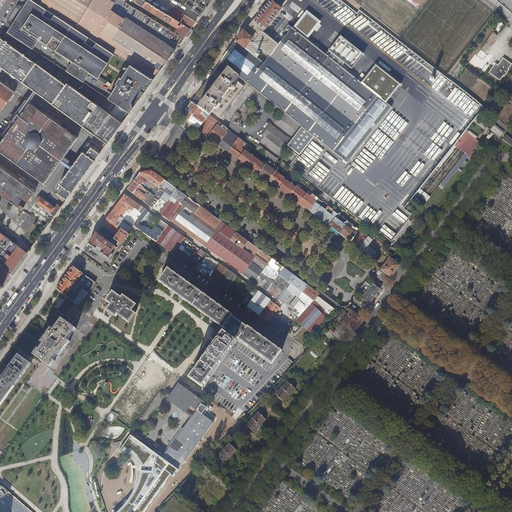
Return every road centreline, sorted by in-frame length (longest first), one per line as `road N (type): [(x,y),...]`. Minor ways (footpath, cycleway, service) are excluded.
road 1 (residential): [(157,158),(318,277),(334,271),(340,249),(180,131)]
road 2 (primary): [(0,325),(154,113)]
road 3 (primary): [(154,113),(244,0)]
road 4 (primary): [(230,0),(154,113)]
